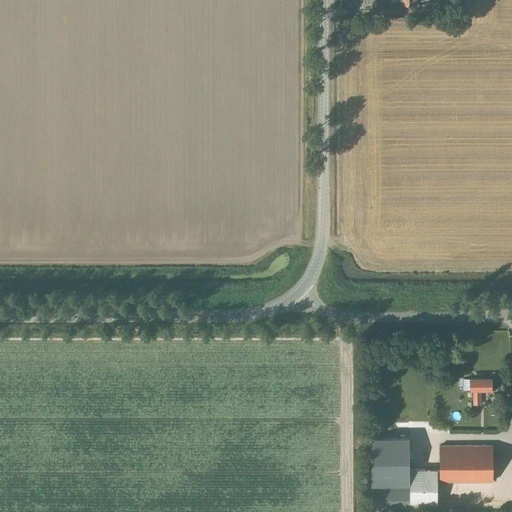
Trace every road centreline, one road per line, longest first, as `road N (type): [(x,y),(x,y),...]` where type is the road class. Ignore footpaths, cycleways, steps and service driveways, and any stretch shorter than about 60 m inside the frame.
road 1 (unclassified): [(294,295),(310,276),(322,236),(323,0)]
road 2 (unclassified): [(0,317),(236,316),(294,295)]
road 3 (unclassified): [(511,317),(345,316),(294,295)]
